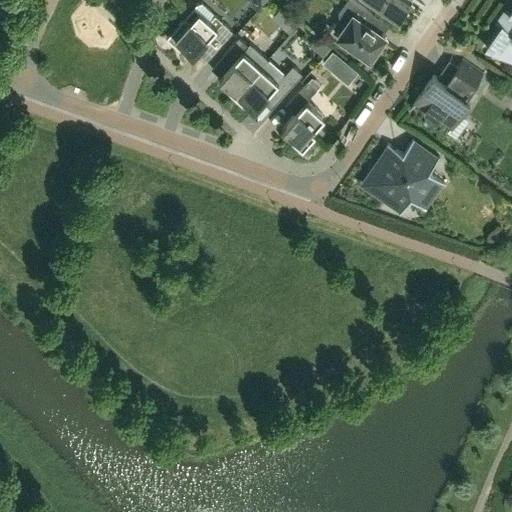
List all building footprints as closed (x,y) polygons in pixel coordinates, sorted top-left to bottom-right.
[(358,55),(360,52),(370,59),(372,55),(374,56),(381,46),(379,45),(385,36),(366,23),(373,13),(353,0),(346,0),(338,13),(340,22),(345,26),(338,36),(340,38),(338,41),(358,55)] [(374,0),(399,17),(410,0),(374,0)] [(185,17),(166,37),(180,49),(183,45),(193,54),(195,52),(203,59),(208,58),(216,49),(233,31),(222,21),(202,3),(197,2),(185,17)] [(496,22),(501,27),(486,48),(511,60),(511,10),(511,13),(505,10),(496,22)] [(233,97),(267,59),(250,43),(248,45),(239,37),(223,55),(232,63),(219,77),(228,85),(225,89),(233,97)] [(328,52),(349,80),(360,72),(339,44),(328,52)] [(292,85),(283,77),(285,74),(267,59),(233,97),(242,104),(245,101),(254,109),(267,95),(276,103),(292,85)] [(443,81),(434,75),(415,101),(426,108),(425,110),(426,114),(428,117),(431,119),(434,120),(438,119),(439,117),(451,126),(470,100),(467,98),(483,74),(462,60),(451,76),(447,76),(443,81)] [(286,105),(295,113),(282,127),(292,137),(289,140),(302,152),(315,137),(310,133),(325,117),(307,101),(317,90),(307,81),(286,105)] [(403,153),(397,149),(388,143),(360,184),(401,212),(411,198),(426,208),(445,182),(429,171),(440,156),(413,138),(403,153)]
